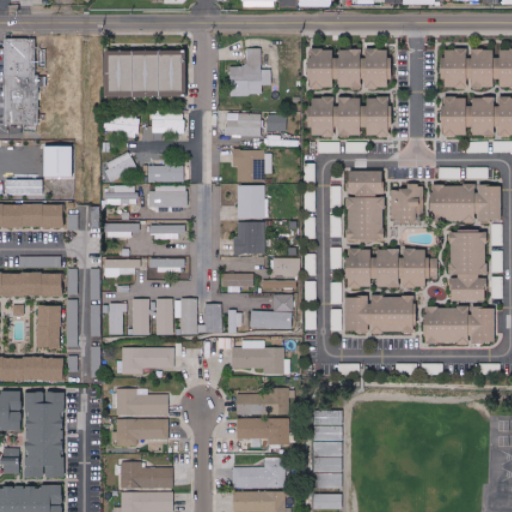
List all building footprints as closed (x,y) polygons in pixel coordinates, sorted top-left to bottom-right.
[(4,41),(37,41),(38,127),(2,127),(4,41)] [(263,47),(247,47),(248,65),(231,65),(232,95),(264,94),(263,84),(273,84),(272,69),(263,69),(263,47)] [(390,47),(365,47),(365,48),(338,48),(312,48),(312,87),(335,87),(335,78),(341,78),(341,86),(365,86),(365,87),(390,87),(390,47)] [(511,86),(511,47),(501,48),(501,56),(496,56),(496,48),(444,48),(444,78),(447,78),(447,87),(471,87),(496,87),(496,79),(501,79),(501,87),(511,86)] [(163,94),(188,93),(186,48),(162,49),(163,94)] [(108,52),(107,95),(135,95),(136,52),(108,52)] [(161,53),(136,53),(137,89),(162,89),(161,53)] [(336,96),(312,96),(311,126),(314,126),(314,134),(336,134),(336,96)] [(390,135),(391,97),(365,96),(365,97),(340,96),(339,134),(364,135),(364,134),(390,135)] [(496,96),(471,97),(471,96),(445,97),(445,135),(468,135),(468,127),(474,126),(474,135),(497,135),(496,96)] [(500,135),(511,135),(511,96),(500,96),(500,135)] [(262,135),(263,113),(228,112),(228,134),(262,135)] [(153,119),(153,133),(185,132),(185,113),(165,114),(165,119),(153,119)] [(105,130),(128,131),(128,136),(139,137),(140,116),(106,114),(105,130)] [(268,130),(288,131),(288,115),(269,114),(268,130)] [(341,142),(320,142),(320,152),(341,152),(341,142)] [(45,145),(74,145),(74,176),(45,175),(45,145)] [(273,173),(273,150),(234,150),(235,167),(238,167),(239,181),(266,181),(266,173),(273,173)] [(103,166),(111,181),(138,168),(131,153),(103,166)] [(316,163),(305,163),(306,181),(317,181),(316,163)] [(185,181),(185,165),(149,166),(150,182),(185,181)] [(349,240),(385,241),(386,195),(385,195),(386,170),(351,169),(349,240)] [(7,178),(43,178),(43,193),(7,194),(7,178)] [(393,189),(393,220),(418,220),(418,205),(424,205),(424,183),(409,184),(409,188),(393,189)] [(478,219),(478,184),(435,184),(435,219),(478,219)] [(137,185),(107,186),(107,204),(138,204),(137,185)] [(266,185),(239,185),(238,218),(269,218),(270,197),(266,197),(266,185)] [(502,220),(503,185),(480,185),(479,220),(502,220)] [(188,186),(150,187),(151,207),(189,206),(188,186)] [(317,211),(316,191),(305,191),(306,211),(317,211)] [(66,203),(0,203),(0,226),(66,227),(66,203)] [(79,229),(79,213),(71,214),(72,230),(79,229)] [(266,221),(237,221),(237,254),(266,253),(266,221)] [(133,232),(141,232),(141,223),(107,223),(107,239),(133,239),(133,232)] [(492,246),(504,245),(503,224),(491,224),(492,246)] [(187,225),(153,225),(153,238),(180,239),(180,233),(187,233),(187,225)] [(487,301),(488,276),(487,276),(488,232),(452,231),(451,275),(453,275),(452,300),(487,301)] [(402,286),(401,248),(379,248),(379,258),(373,258),(373,248),(349,248),(350,288),(373,287),(373,278),(379,278),(379,286),(402,286)] [(439,258),(427,257),(427,248),(405,248),(405,286),(428,287),(428,276),(439,276),(439,258)] [(62,256),(20,256),(20,267),(62,268),(62,256)] [(185,258),(151,258),(151,267),(158,267),(158,272),(185,272),(185,258)] [(300,258),(274,258),(274,277),(300,277),(300,258)] [(105,259),(105,275),(140,276),(140,259),(105,259)] [(65,294),(79,295),(79,269),(66,268),(65,294)] [(90,268),(91,299),(101,299),(100,268),(90,268)] [(64,272),(0,271),(0,295),(64,295),(64,272)] [(255,273),(225,273),(225,286),(255,286),(255,273)] [(297,280),(264,280),(263,288),(297,288),(297,280)] [(317,281),(306,281),(306,301),(317,301),(317,281)] [(294,295),(275,294),(274,311),(293,311),(294,295)] [(416,332),(416,295),(372,295),(372,296),(347,296),(347,331),(372,331),(416,332)] [(150,335),(151,299),(134,298),(134,334),(150,335)] [(174,335),(174,298),(158,298),(158,334),(174,335)] [(176,317),(182,317),(182,334),(199,334),(198,298),(176,299),(176,317)] [(79,346),(79,299),(68,299),(68,346),(79,346)] [(110,334),(123,334),(124,311),(128,311),(128,303),(111,303),(110,334)] [(222,303),(206,303),(206,325),(199,325),(199,332),(223,331),(222,303)] [(101,304),(91,305),(91,335),(101,335),(101,304)] [(63,346),(63,305),(39,305),(39,346),(63,346)] [(428,343),(471,342),(471,306),(428,306),(428,343)] [(496,307),(473,307),(474,341),(496,341),(496,307)] [(241,310),(229,311),(230,332),(241,332),(241,310)] [(293,312),(252,311),(252,327),(293,329),(293,312)] [(285,347),(266,347),(266,341),(243,340),(243,347),(234,346),(233,367),(265,368),(264,374),(291,374),(291,359),(285,359),(285,347)] [(101,345),(91,345),(92,377),(102,377),(101,345)] [(144,367),(175,368),(176,347),(123,347),(123,360),(118,360),(118,373),(144,374),(144,367)] [(79,372),(79,355),(67,355),(67,371),(79,372)] [(0,356),(0,380),(66,380),(66,357),(0,356)] [(117,414),(170,415),(171,392),(138,392),(138,388),(118,388),(117,414)] [(238,393),(238,414),(289,414),(290,398),(296,398),(296,388),(272,388),(272,394),(238,393)] [(23,391),(0,391),(0,429),(23,430),(23,391)] [(67,391),(27,391),(26,413),(28,413),(27,476),(65,476),(66,411),(67,391)] [(344,441),(345,410),(315,410),(315,440),(344,441)] [(139,439),(170,438),(170,418),(118,419),(118,431),(115,431),(115,446),(139,445),(139,439)] [(239,439),(269,438),(269,444),(290,444),(289,418),(239,418),(239,439)] [(343,441),(315,442),(315,472),(344,471),(343,441)] [(21,447),(4,448),(5,473),(21,473),(21,447)] [(266,467),(234,467),(234,487),(286,488),(286,458),(266,458),(266,467)] [(174,488),(175,467),(143,467),(143,461),(122,461),(121,487),(174,488)] [(344,487),(343,472),(315,473),(315,488),(344,487)] [(0,511),(64,511),(64,485),(0,484),(0,511)] [(174,511),(174,491),(123,492),(122,511),(174,511)] [(285,511),(286,492),(235,491),(235,511),(252,511),(285,511)] [(343,494),(315,493),(315,508),(343,508),(343,494)]
